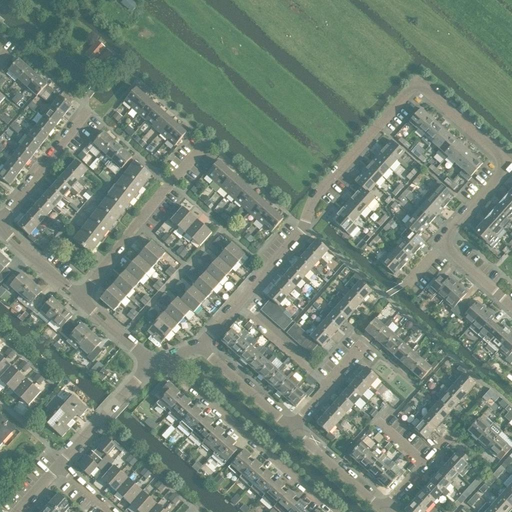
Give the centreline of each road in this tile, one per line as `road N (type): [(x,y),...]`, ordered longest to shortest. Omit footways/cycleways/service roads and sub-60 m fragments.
road 1 (residential): [(235,304),(303,232),(316,193),(417,83),(508,164)]
road 2 (residential): [(331,511),(163,361)]
road 3 (residential): [(78,300),(206,141)]
road 4 (residential): [(0,217),(87,108)]
road 5 (residential): [(59,465),(150,364)]
road 6 (residential): [(328,386),(235,304)]
road 7 (residential): [(291,428),(200,345)]
road 8 (residential): [(384,507),(291,428)]
